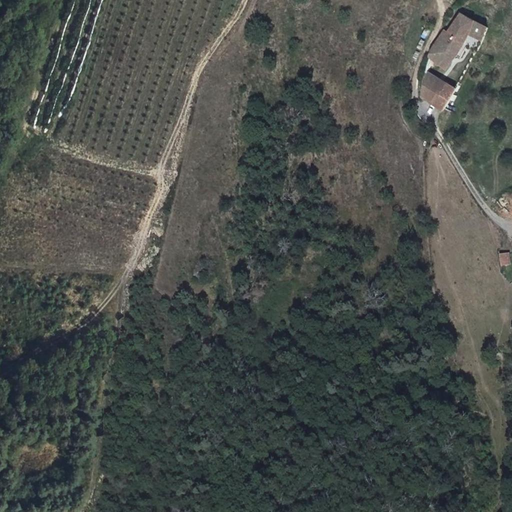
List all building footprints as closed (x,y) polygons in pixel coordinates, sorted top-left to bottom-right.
[(483,26),(469,18),(458,36),(445,56),(441,53),(434,60),(436,62),(453,74),(464,59),(469,52),(472,48),(483,26)] [(497,34),(483,26),(472,48),(485,57),(497,34)] [(430,104),(429,105),(441,110),(451,87),(436,81),(430,104)] [(466,93),(451,87),(441,110),(455,115),(466,93)] [(509,253),(500,254),(501,265),(510,264),(509,253)]
